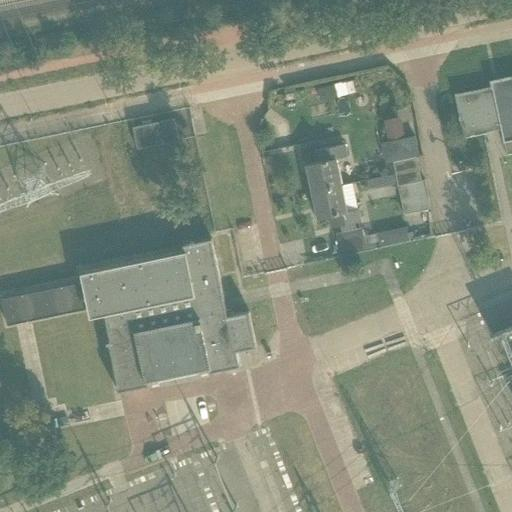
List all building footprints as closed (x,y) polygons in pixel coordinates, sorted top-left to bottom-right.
[(465,137),(502,129),(505,142),(511,140),(511,77),(492,82),(493,87),(457,95),(465,137)] [(334,85),(317,89),(320,102),(337,98),(334,85)] [(133,127),(138,149),(179,140),(174,119),(133,127)] [(400,122),(385,125),(388,142),(403,138),(400,122)] [(392,161),(415,157),(418,156),(414,137),(380,144),(384,163),(392,161)] [(307,164),(313,192),(342,186),(337,159),(348,157),(345,144),(316,150),(318,162),(307,164)] [(418,169),(415,157),(392,161),(394,174),(418,169)] [(394,174),(366,180),(368,190),(397,184),(397,185),(421,180),(418,169),(394,174)] [(424,180),(398,186),(404,214),(430,209),(424,180)] [(342,186),(313,192),(319,218),(330,216),(332,228),(340,226),(354,223),(362,221),(353,184),(342,186)] [(354,223),(340,226),(341,233),(356,230),(354,223)] [(341,233),(335,234),(340,255),(366,249),(362,228),(356,230),(341,233)] [(406,228),(377,234),(380,248),(409,241),(406,228)] [(380,248),(377,234),(364,237),(367,250),(380,248)] [(7,325),(88,308),(90,318),(105,315),(111,342),(107,344),(117,393),(240,367),(237,350),(256,346),(249,311),(227,315),(211,239),(182,245),(184,252),(81,274),(83,283),(2,300),(7,325)] [(511,322),(508,324),(511,332),(500,335),(506,359),(511,357),(511,322)]
